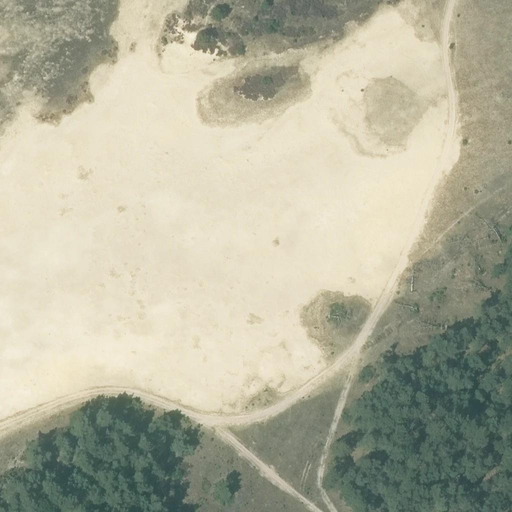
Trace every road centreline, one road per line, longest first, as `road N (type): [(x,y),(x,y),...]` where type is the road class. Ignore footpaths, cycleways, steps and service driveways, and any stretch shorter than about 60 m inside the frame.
road 1 (track): [(355,348),(254,417),(203,418),(152,397),(102,391),(0,425)]
road 2 (track): [(452,0),(448,149),(355,348)]
road 3 (track): [(355,348),(321,471),(321,495),(332,511)]
road 4 (track): [(203,418),(316,511)]
